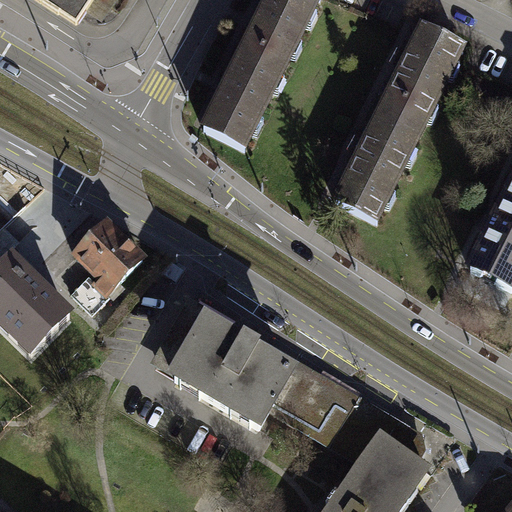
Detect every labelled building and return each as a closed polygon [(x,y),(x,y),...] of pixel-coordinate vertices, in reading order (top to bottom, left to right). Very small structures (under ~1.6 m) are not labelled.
[(35,0),(75,25),(90,0),(35,0)] [(197,130),(241,152),(316,0),(262,0),(254,16),(217,91),(197,130)] [(331,206),(375,228),(463,48),(419,26),(389,88),(354,160),(331,206)] [(465,273),(510,296),(511,292),(511,177),(487,228),(465,273)] [(18,244),(4,230),(0,233),(0,274),(14,261),(7,254),(18,244)] [(95,282),(114,300),(145,268),(104,230),(73,262),(95,282)] [(0,334),(34,367),(77,320),(16,263),(0,280),(0,334)] [(94,323),(114,300),(95,282),(74,304),(94,323)] [(329,382),(190,301),(160,354),(172,361),(197,318),(294,374),(269,418),(355,468),(378,435),(419,464),(426,453),(423,437),(343,390),(329,382)] [(160,383),(257,439),(269,418),(294,374),(197,318),(172,361),(160,383)] [(324,511),(400,511),(429,471),(419,464),(378,435),(355,468),(324,511)]
